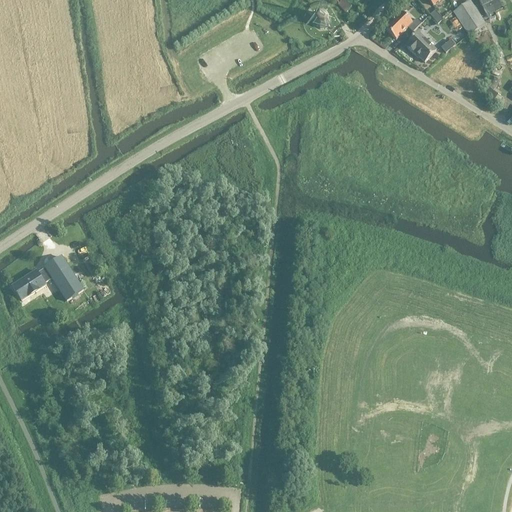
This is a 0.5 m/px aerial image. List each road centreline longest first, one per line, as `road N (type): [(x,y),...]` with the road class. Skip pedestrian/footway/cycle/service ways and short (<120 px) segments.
road 1 (tertiary): [(0,246),(167,139),(357,37)]
road 2 (unclassified): [(511,132),(357,37)]
